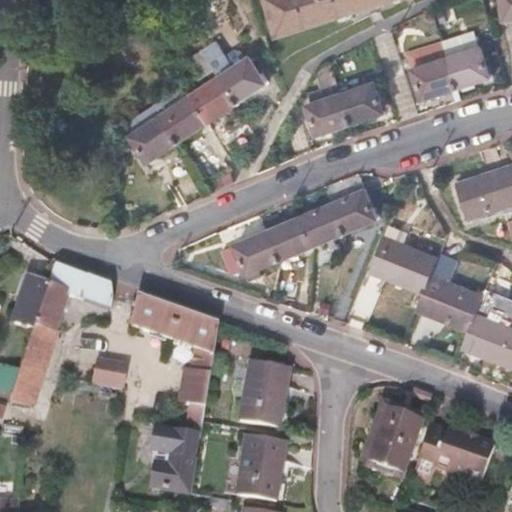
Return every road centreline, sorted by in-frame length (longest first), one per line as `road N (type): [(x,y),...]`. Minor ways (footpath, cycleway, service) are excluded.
road 1 (residential): [(129,271),(145,248),(230,212),(511,115)]
road 2 (residential): [(334,339),(129,271)]
road 3 (residential): [(511,409),(334,339)]
road 4 (residential): [(330,511),(334,339)]
road 5 (residential): [(129,271),(0,211)]
road 6 (residential): [(6,0),(0,125)]
